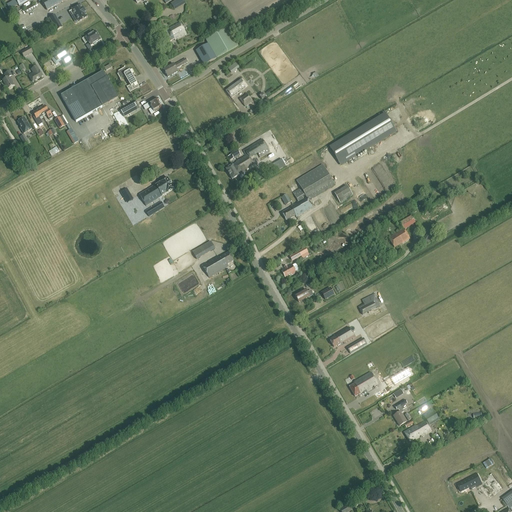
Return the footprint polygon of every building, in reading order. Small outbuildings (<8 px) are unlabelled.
[(44,0),(42,1),(47,11),(65,0),(44,0)] [(27,14),(36,9),(33,4),(24,9),(27,14)] [(84,8),(83,8),(81,4),(73,9),(70,11),(72,16),(76,14),(80,21),(88,16),(86,12),(84,8)] [(55,15),(50,19),(55,28),(57,31),(62,27),(60,24),(55,15)] [(175,40),(186,34),(180,23),(169,29),(169,30),(160,35),(165,44),(174,39),(175,40)] [(196,51),(205,65),(216,59),(216,58),(238,46),(228,28),(206,40),(208,44),(196,51)] [(96,44),(95,43),(100,40),(96,32),(82,39),(85,44),(88,42),(90,46),(93,44),(94,45),(95,45),(95,44),(96,44)] [(24,58),(33,53),(30,48),(21,53),(24,58)] [(61,61),(60,59),(66,55),(63,50),(54,57),(55,59),(53,60),(56,64),(61,61)] [(163,69),(168,77),(178,72),(176,69),(187,63),(185,59),(174,65),(173,64),(163,69)] [(20,65),(26,73),(28,71),(23,63),(20,65)] [(299,70),(295,66),(293,63),(287,67),(289,71),(288,72),(291,76),(299,70)] [(231,74),(238,69),(235,64),(228,70),(231,74)] [(33,82),(43,77),(37,66),(31,70),(33,73),(28,75),(33,82)] [(120,79),(120,78),(124,75),(130,86),(127,87),(126,87),(130,93),(139,87),(134,78),(132,75),(134,74),(134,73),(132,70),(130,71),(129,71),(127,72),(124,68),(125,67),(124,67),(124,68),(123,69),(118,71),(118,72),(119,71),(119,72),(119,73),(119,74),(118,75),(118,74),(117,74),(120,79),(120,80),(120,81),(120,80),(120,79)] [(8,89),(14,85),(11,81),(11,80),(10,78),(12,76),(9,71),(8,72),(8,71),(5,72),(6,73),(5,74),(7,78),(3,81),(8,89)] [(103,72),(61,96),(76,122),(108,104),(109,104),(118,98),(103,72)] [(304,73),(300,76),(304,84),(309,81),(304,73)] [(228,94),(231,98),(247,86),(242,79),(226,91),(228,94)] [(245,107),(253,102),(247,93),(239,98),(245,107)] [(159,102),(159,101),(159,99),(157,99),(150,103),(151,105),(149,106),(148,104),(143,107),(145,110),(150,107),(151,108),(152,108),(154,112),(162,108),(159,102)] [(119,124),(126,120),(124,117),(139,108),(136,101),(113,114),(119,124)] [(40,109),(39,109),(42,114),(42,115),(43,116),(46,114),(49,120),(53,118),(48,109),(47,109),(45,106),(42,108),(41,107),(40,108),(40,109)] [(33,113),(35,116),(33,117),(38,126),(43,123),(40,118),(43,116),(42,115),(42,114),(39,109),(33,113)] [(385,114),(330,148),(340,165),(396,132),(385,114)] [(54,120),(60,129),(65,126),(60,117),(54,120)] [(25,118),(18,122),(21,128),(20,129),(24,134),(32,130),(25,118)] [(72,129),(66,132),(74,144),(79,141),(72,129)] [(20,137),(24,145),(28,142),(24,135),(20,137)] [(246,156),(238,161),(236,162),(236,163),(233,165),(226,169),(232,180),(233,179),(239,176),(239,177),(244,174),(243,173),(254,166),(250,158),(257,154),(260,158),(270,152),(268,149),(272,147),(267,138),(263,140),(262,139),(243,151),(246,156)] [(234,159),(236,158),(240,155),(237,150),(231,154),(234,159)] [(279,169),(284,167),(280,160),(276,163),(279,169)] [(293,193),(298,202),(290,207),(291,208),(282,213),(286,221),(295,216),(296,217),(313,208),(309,201),(330,188),(335,185),(327,172),(322,165),(296,181),(301,188),(293,193)] [(174,189),(167,178),(139,195),(146,206),(159,198),(174,189)] [(348,187),(334,194),(339,203),(352,195),(348,187)] [(127,196),(131,201),(133,200),(130,194),(127,189),(121,192),(125,197),(127,196)] [(291,203),(286,195),(281,197),(286,206),(291,203)] [(146,211),(147,213),(137,219),(139,223),(149,217),(164,208),(161,202),(146,211)] [(389,239),(394,248),(401,243),(401,244),(409,239),(404,229),(415,222),(411,216),(400,223),(404,229),(396,234),(389,239)] [(206,256),(216,250),(213,245),(203,251),(206,256)] [(290,257),(292,261),(308,253),(305,248),(290,257)] [(227,265),(233,261),(229,253),(219,258),(218,256),(209,262),(210,264),(207,265),(206,263),(202,266),(209,278),(228,267),(227,265)] [(291,275),(296,273),(292,265),(285,269),(286,269),(282,272),(285,278),(291,275)] [(344,281),(339,282),(339,284),(337,285),(338,291),(346,290),(344,281)] [(211,295),(217,292),(214,286),(212,287),(209,282),(205,284),(211,295)] [(197,294),(204,289),(202,285),(195,290),(197,294)] [(171,301),(173,300),(176,299),(177,297),(177,294),(177,291),(176,289),(174,287),(171,287),(169,287),(166,288),(164,289),(163,291),(163,294),(163,296),(164,298),(166,300),(168,301),(171,301)] [(325,301),(334,296),(330,288),(321,293),(325,301)] [(310,290),(307,292),(305,289),(295,295),(299,303),(308,298),(313,295),(310,290)] [(363,294),(361,296),(363,300),(362,300),(364,304),(358,307),(362,315),(371,311),(376,308),(380,306),(378,301),(377,301),(374,294),(365,298),(363,294)] [(344,343),(354,337),(348,327),(333,336),(334,337),(329,340),(334,348),(337,345),(338,346),(340,345),(340,344),(343,342),(344,343)] [(348,347),(349,348),(351,352),(352,353),(368,343),(364,337),(348,347)] [(356,381),(353,383),(354,384),(349,387),(355,397),(363,392),(364,394),(372,389),(371,388),(373,386),(375,388),(378,386),(371,373),(356,381)] [(366,407),(376,400),(372,394),(361,401),(366,407)] [(403,410),(405,408),(401,402),(394,407),(397,410),(398,409),(400,412),(393,416),(399,426),(406,422),(402,417),(403,417),(401,414),(404,412),(403,410)] [(373,414),(376,418),(373,420),(375,423),(384,417),(379,410),(373,414)] [(421,436),(421,437),(431,431),(428,425),(438,419),(433,410),(423,416),(426,421),(416,427),(415,426),(404,433),(410,442),(415,439),(415,440),(419,438),(418,437),(421,436)] [(477,475),(457,484),(461,492),(470,488),(471,490),(482,485),(477,475)] [(511,492),(501,500),(505,507),(511,503),(511,492)]
